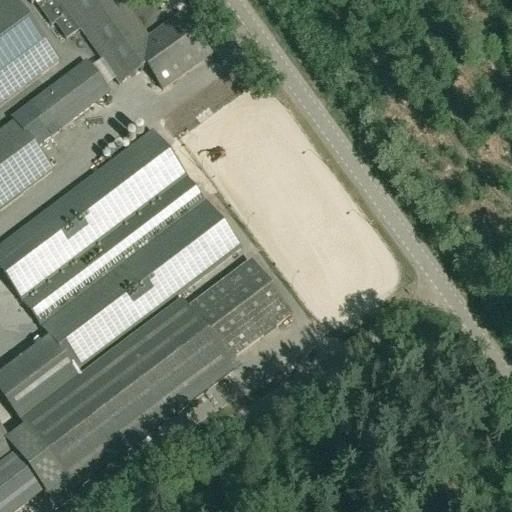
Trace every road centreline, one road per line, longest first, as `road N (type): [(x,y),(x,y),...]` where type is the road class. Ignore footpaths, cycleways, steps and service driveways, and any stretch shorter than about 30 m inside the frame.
road 1 (tertiary): [(511,382),(231,0)]
road 2 (track): [(98,511),(446,293)]
